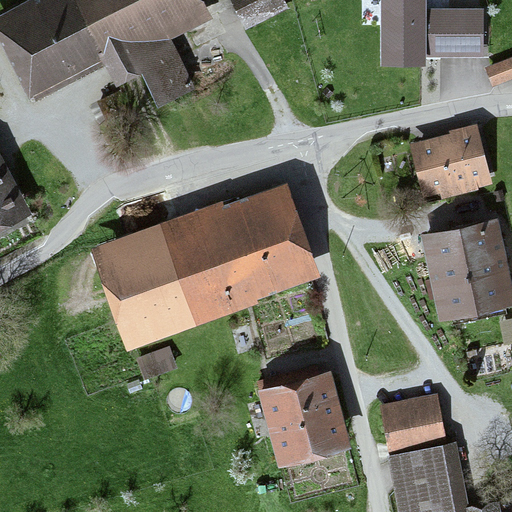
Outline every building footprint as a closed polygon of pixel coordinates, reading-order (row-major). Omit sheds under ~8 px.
[(57,0),(10,24),(39,81),(104,48),(120,80),(140,69),(125,38),(195,3),(194,1),(195,0),(57,0)] [(241,0),(251,28),(301,10),(297,0),(241,0)] [(420,0),(385,0),(386,59),(421,59),(421,48),(441,48),(441,46),(482,46),(482,18),(441,18),(441,11),(421,11),(420,0)] [(191,84),(171,44),(139,59),(159,100),(191,84)] [(511,58),(491,67),(496,82),(511,75),(511,58)] [(122,90),(101,100),(109,118),(126,111),(123,92),(122,90)] [(473,188),(470,175),(484,171),(474,135),(418,149),(427,186),(441,182),(445,195),(473,188)] [(0,219),(17,211),(0,178),(0,219)] [(106,263),(135,345),(157,337),(150,318),(305,263),(283,200),(106,263)] [(507,313),(504,299),(511,297),(511,279),(501,282),(496,259),(506,257),(502,238),(492,240),(489,224),(432,236),(448,310),(451,325),(507,313)] [(168,347),(140,357),(146,374),(174,364),(168,347)] [(335,439),(335,437),(346,434),(331,378),(320,381),(316,366),(259,381),(278,452),(289,449),(290,451),(335,439)] [(386,414),(405,511),(459,511),(447,447),(437,405),(386,414)]
